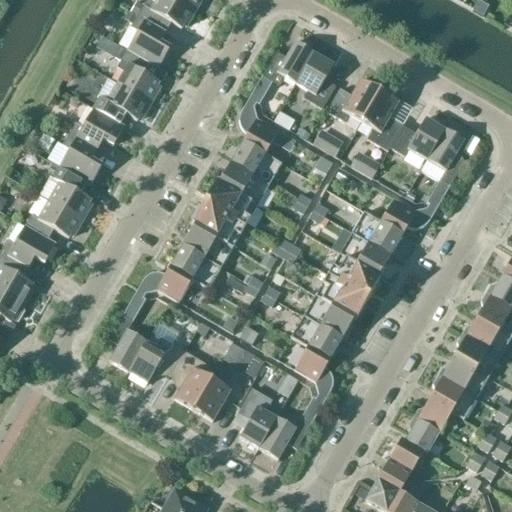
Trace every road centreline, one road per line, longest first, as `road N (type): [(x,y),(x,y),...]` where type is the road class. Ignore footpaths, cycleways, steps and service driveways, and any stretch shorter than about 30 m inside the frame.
road 1 (residential): [(261,0),(53,359),(55,374)]
road 2 (residential): [(308,511),(511,163)]
road 3 (residential): [(297,511),(55,374)]
road 4 (residential): [(511,130),(286,0)]
